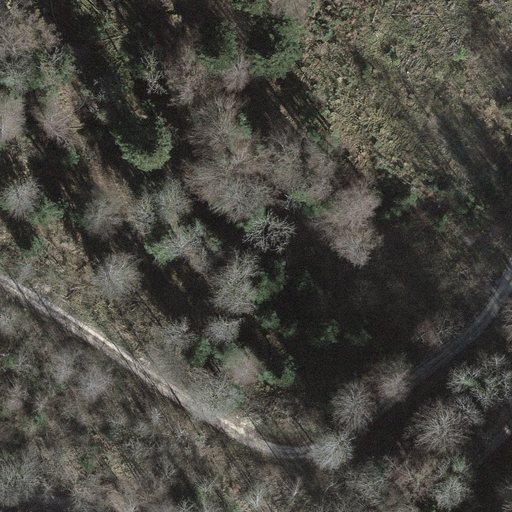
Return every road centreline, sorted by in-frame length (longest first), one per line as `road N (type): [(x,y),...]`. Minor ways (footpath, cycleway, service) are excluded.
road 1 (track): [(0,280),(228,428),(289,452),(319,448),(382,406),(479,323),(511,275)]
road 2 (track): [(511,424),(427,511)]
